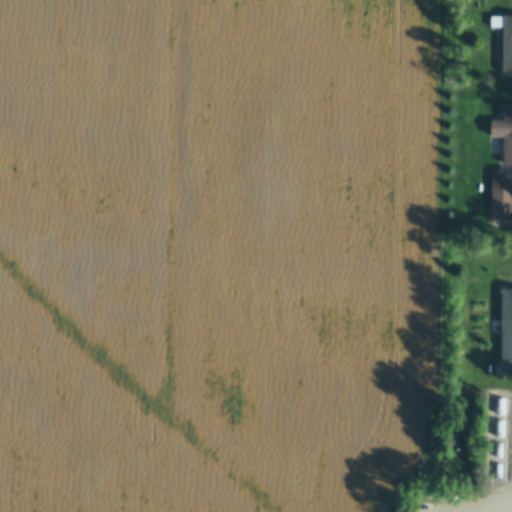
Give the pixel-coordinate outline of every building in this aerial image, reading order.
[(494,17),(511,16),(511,72),(508,73),(507,28),(494,29),(494,17)] [(508,121),(508,107),(511,107),(511,165),(509,165),(509,138),(496,138),(496,121),(508,121)] [(511,181),(511,218),(495,218),(494,181),(511,181)] [(511,289),(511,360),(503,360),(504,289),(511,289)] [(497,362),(511,362),(511,376),(497,376),(497,362)]
